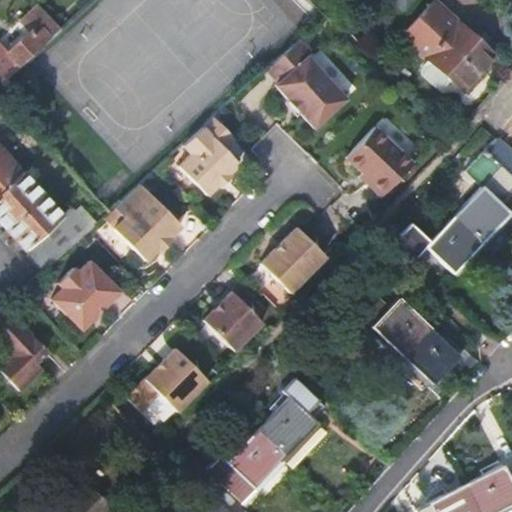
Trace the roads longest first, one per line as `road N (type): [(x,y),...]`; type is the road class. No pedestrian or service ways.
road 1 (residential): [(297,170),(0,465)]
road 2 (residential): [(511,357),(364,511)]
